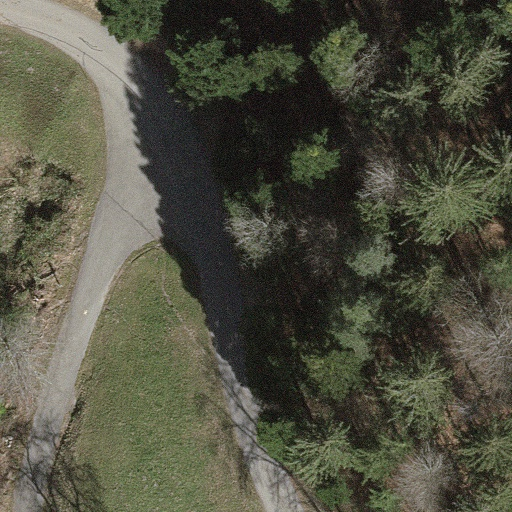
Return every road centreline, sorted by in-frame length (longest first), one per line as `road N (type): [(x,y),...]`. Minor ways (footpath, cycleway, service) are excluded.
road 1 (unclassified): [(0,13),(26,17),(111,66),(215,270),(287,511)]
road 2 (track): [(23,511),(113,234),(164,168)]
